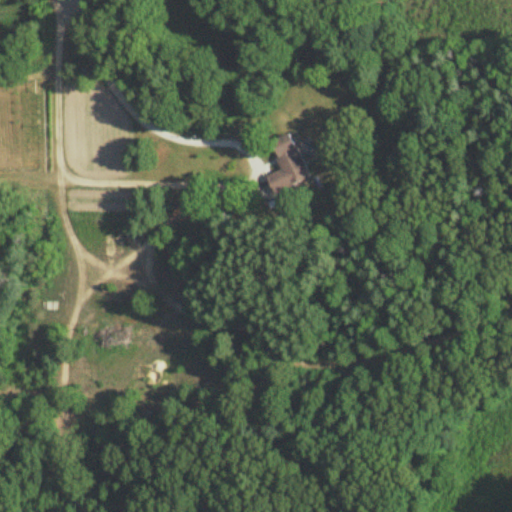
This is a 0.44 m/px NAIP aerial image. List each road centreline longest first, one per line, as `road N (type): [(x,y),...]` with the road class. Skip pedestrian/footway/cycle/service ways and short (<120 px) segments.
road 1 (residential): [(55,0),(133,119),(165,137),(235,144),(249,155),(251,178),(93,181),(59,171),(55,0)]
road 2 (residential): [(511,405),(439,427),(383,511)]
